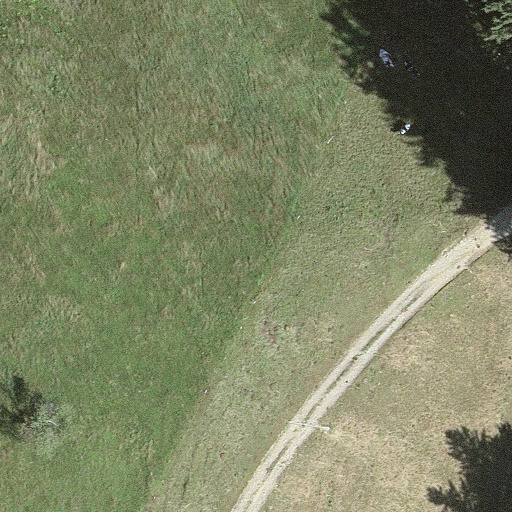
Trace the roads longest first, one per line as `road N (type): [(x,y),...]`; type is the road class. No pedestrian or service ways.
road 1 (track): [(247,511),(289,445),(397,310),(511,219)]
road 2 (track): [(358,0),(448,55),(511,75)]
